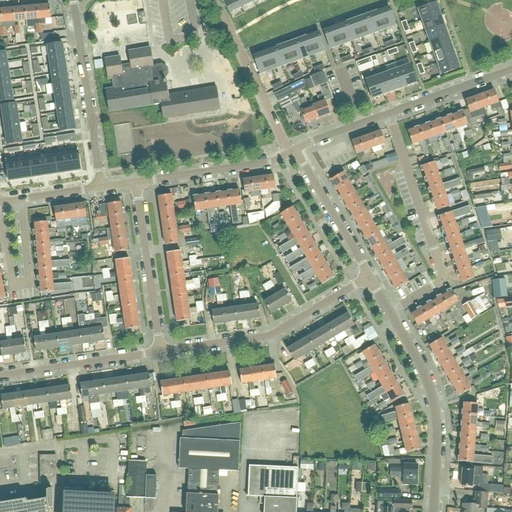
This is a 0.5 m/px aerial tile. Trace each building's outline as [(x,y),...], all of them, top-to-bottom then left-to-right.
[(220,0),(221,1),(224,0),(230,14),(242,8),(237,0),(220,0)] [(421,21),(440,14),(436,3),(417,10),(421,21)] [(45,24),(45,19),(50,18),(49,5),(37,6),(38,19),(38,24),(39,33),(40,33),(41,41),(55,39),(54,33),(43,35),(42,24),(45,24)] [(25,7),(26,20),(38,19),(37,6),(25,7)] [(26,20),(25,7),(12,8),(14,22),(26,20)] [(377,11),(384,30),(395,26),(388,7),(377,11)] [(14,26),(14,22),(12,8),(0,10),(2,23),(2,27),(14,26)] [(373,34),(384,30),(377,11),(367,15),(373,34)] [(140,26),(146,24),(144,12),(138,13),(140,26)] [(425,32),(444,25),(440,14),(421,21),(425,32)] [(373,34),(367,15),(356,18),(363,37),(373,34)] [(363,37),(356,18),(345,22),(352,41),(363,37)] [(334,26),(341,45),(352,41),(345,22),(334,26)] [(448,36),(444,25),(425,32),(429,42),(448,36)] [(330,49),(341,45),(334,26),(323,30),(330,49)] [(318,32),(307,36),(314,55),(325,51),(318,32)] [(307,36),(296,40),(303,59),(314,55),(307,36)] [(448,36),(429,42),(433,53),(452,46),(448,36)] [(296,40),(285,44),(292,63),(303,59),(296,40)] [(64,54),(62,44),(47,46),(48,56),(64,54)] [(275,47),(282,66),(292,63),(285,44),(275,47)] [(456,57),(452,46),(433,53),(437,64),(456,57)] [(275,47),(264,51),(271,70),(282,66),(275,47)] [(153,67),(150,51),(150,48),(128,52),(130,65),(121,66),(120,57),(104,59),(108,80),(112,79),(114,89),(105,90),(109,112),(152,105),(152,106),(160,104),(163,119),(220,110),(216,87),(168,95),(166,80),(165,80),(164,78),(168,74),(167,68),(162,64),(156,65),(155,67),(153,67)] [(271,70),(264,51),(253,55),(260,74),(271,70)] [(50,65),(65,63),(64,54),(48,56),(50,65)] [(48,68),(47,55),(39,56),(40,68),(48,68)] [(460,68),(456,57),(437,64),(441,75),(460,68)] [(17,58),(8,60),(10,66),(18,65),(17,58)] [(7,62),(0,63),(0,72),(9,71),(7,62)] [(65,63),(50,65),(51,75),(67,72),(65,63)] [(398,69),(405,88),(416,84),(409,65),(398,69)] [(394,92),(405,88),(398,69),(387,72),(394,92)] [(9,71),(0,72),(0,82),(10,81),(9,71)] [(52,84),(68,82),(67,72),(51,75),(52,84)] [(327,83),(323,72),(311,76),(315,87),(327,83)] [(394,92),(387,72),(376,76),(383,95),(394,92)] [(383,95),(376,76),(365,80),(372,99),(383,95)] [(44,88),(52,86),(50,79),(43,81),(44,88)] [(10,81),(0,82),(0,92),(12,90),(10,81)] [(303,81),(289,88),(292,94),(306,87),(303,81)] [(69,91),(68,82),(52,84),(54,94),(69,91)] [(12,90),(0,92),(0,102),(13,100),(12,90)] [(479,96),(484,108),(495,104),(499,115),(504,114),(503,110),(504,109),(501,102),(499,103),(494,90),(479,96)] [(69,91),(54,94),(55,103),(71,101),(69,91)] [(318,119),(313,106),(314,105),(312,100),(306,102),(308,108),(304,109),(297,95),(290,99),(298,114),(301,112),(305,123),(318,119)] [(320,103),(314,105),(313,106),(318,119),(330,114),(323,95),(317,97),(320,103)] [(484,108),(479,96),(464,101),(469,114),(484,108)] [(71,101),(55,103),(57,113),(72,110),(71,101)] [(1,106),(2,116),(18,114),(16,104),(1,106)] [(57,113),(58,122),(74,120),(72,110),(57,113)] [(452,116),(456,129),(467,125),(462,111),(457,112),(458,114),(452,116)] [(2,116),(4,126),(19,124),(18,114),(2,116)] [(446,133),(456,129),(452,116),(451,115),(446,116),(447,118),(441,120),(446,133)] [(430,124),(435,137),(446,133),(441,120),(440,118),(435,120),(436,122),(430,124)] [(74,120),(58,122),(60,132),(75,130),(74,120)] [(424,141),(435,137),(430,124),(429,122),(424,124),(425,125),(419,128),(424,141)] [(511,123),(511,126),(511,130),(499,132),(500,137),(511,135),(511,123)] [(21,133),(19,124),(4,126),(5,135),(21,133)] [(428,153),(424,141),(419,128),(418,126),(413,128),(414,129),(407,132),(412,145),(419,143),(424,155),(428,153)] [(381,131),(366,137),(370,149),(385,144),(381,131)] [(21,133),(5,135),(7,145),(22,143),(21,133)] [(75,134),(63,136),(64,142),(70,141),(70,143),(76,142),(75,134)] [(370,149),(366,137),(351,142),(356,155),(370,149)] [(447,153),(452,152),(450,146),(447,138),(442,140),(447,153)] [(77,149),(65,151),(68,172),(80,170),(77,149)] [(332,159),(333,151),(322,149),(321,157),(332,159)] [(56,174),(68,172),(65,151),(53,152),(56,174)] [(53,152),(41,154),(44,176),(56,174),(53,152)] [(41,154),(29,156),(32,177),(44,176),(41,154)] [(417,159),(419,164),(429,160),(427,155),(417,159)] [(32,177),(29,156),(17,158),(21,179),(32,177)] [(5,160),(8,181),(21,179),(17,158),(5,160)] [(386,160),(372,165),(373,170),(388,164),(386,160)] [(424,171),(426,177),(426,178),(438,174),(434,162),(420,167),(421,172),(424,171)] [(487,167),(466,171),(469,182),(476,181),(475,176),(472,177),(472,176),(474,175),(488,171),(487,167)] [(336,191),(337,190),(336,190),(349,182),(343,172),(331,180),(334,186),(333,187),(336,191)] [(511,184),(500,186),(501,191),(511,189),(511,172),(500,174),(501,179),(508,178),(508,181),(511,180),(511,184)] [(441,185),(438,174),(426,178),(426,177),(423,178),(424,183),(427,182),(429,188),(429,189),(441,185)] [(260,191),(268,190),(275,189),(273,176),(258,178),(260,191)] [(260,191),(258,178),(242,180),(244,191),(244,194),(260,191)] [(428,194),(431,193),(433,199),(433,200),(445,196),(444,191),(462,185),(459,179),(441,185),(429,189),(429,188),(427,189),(428,194)] [(355,192),(349,182),(336,190),(337,190),(340,196),(339,197),(342,201),(343,200),(343,199),(355,192)] [(511,189),(501,191),(502,198),(511,197),(511,194),(511,189)] [(227,191),(227,192),(229,206),(232,225),(239,224),(236,205),(241,204),(239,191),(232,192),(232,190),(227,191)] [(218,208),(229,206),(227,192),(221,193),(220,192),(215,193),(216,194),(218,208)] [(347,211),(349,210),(348,209),(361,202),(355,192),(343,199),(343,200),(346,206),(345,206),(347,211)] [(213,209),(218,208),(216,194),(209,195),(209,194),(204,194),(204,196),(206,210),(207,209),(209,225),(216,224),(213,209)] [(158,197),(160,209),(173,207),(171,195),(158,197)] [(194,211),(206,210),(204,196),(198,197),(198,195),(192,196),(194,211)] [(449,207),(445,196),(433,200),(433,199),(431,200),(432,205),(435,204),(437,211),(449,207)] [(108,204),(110,216),(122,214),(120,202),(108,204)] [(367,212),(361,202),(348,209),(349,210),(352,216),(351,216),(353,221),(355,220),(354,219),(367,212)] [(503,203),(480,206),(478,206),(479,213),(504,210),(503,203)] [(84,204),(69,206),(71,219),(86,217),(86,212),(84,204)] [(96,218),(105,217),(104,213),(98,214),(97,205),(92,206),(93,215),(95,215),(96,218)] [(56,222),(71,219),(69,206),(54,208),(56,222)] [(441,221),(443,227),(443,228),(455,224),(454,223),(453,219),(471,213),(469,206),(437,217),(438,222),(441,221)] [(175,219),(173,207),(160,209),(162,221),(175,219)] [(280,215),(283,220),(286,225),(298,218),(299,218),(300,217),(297,213),(296,213),(292,207),(280,215)] [(359,231),(360,230),(372,222),(367,212),(354,219),(355,220),(358,226),(357,226),(359,231)] [(122,214),(110,216),(111,228),(124,227),(122,214)] [(468,218),(461,221),(462,225),(476,221),(475,217),(475,216),(468,218)] [(48,234),(55,234),(55,228),(48,229),(47,223),(51,222),(50,218),(43,218),(43,222),(34,223),(35,231),(32,231),(33,236),(36,235),(35,235),(48,234)] [(292,235),(304,228),(306,227),(303,223),(302,223),(299,218),(298,218),(286,225),(289,230),(278,236),(281,241),(292,235)] [(179,230),(181,230),(190,228),(190,225),(177,227),(177,225),(176,225),(175,219),(162,221),(164,233),(179,231),(179,230)] [(360,230),(364,236),(362,236),(365,241),(366,240),(366,239),(378,232),(372,222),(360,230)] [(279,223),(272,227),(275,231),(281,227),(279,223)] [(458,235),(455,224),(443,228),(443,227),(440,228),(441,233),(445,232),(446,238),(447,239),(458,235)] [(111,228),(113,241),(126,239),(124,227),(111,228)] [(304,228),(292,235),(294,239),(278,248),(282,254),(298,244),(298,245),(310,238),(312,237),(309,232),(308,233),(304,228)] [(487,242),(501,239),(499,230),(485,232),(487,242)] [(165,246),(175,244),(178,244),(177,235),(179,235),(179,231),(164,233),(165,246)] [(384,242),(388,240),(385,236),(382,238),(378,232),(366,239),(366,240),(370,246),(368,246),(371,251),(372,250),(372,249),(384,242)] [(49,240),(48,234),(35,235),(36,235),(36,242),(33,242),(34,247),(37,247),(49,246),(63,244),(62,239),(49,240)] [(462,246),(462,245),(458,235),(447,239),(446,238),(444,239),(445,244),(448,243),(450,249),(450,250),(462,246)] [(387,246),(384,242),(372,249),(372,250),(376,256),(374,256),(377,261),(378,260),(378,259),(390,252),(406,243),(403,237),(387,246)] [(186,240),(187,247),(199,245),(199,238),(186,240)] [(304,254),(304,255),(316,248),(318,247),(315,243),(314,243),(310,238),(298,245),(300,248),(284,258),(288,264),(304,254)] [(466,257),(465,256),(463,250),(479,245),(484,243),(483,238),(462,245),(462,246),(450,250),(450,249),(448,250),(449,255),(452,254),(454,260),(454,261),(466,257)] [(126,239),(113,241),(115,253),(118,252),(128,251),(126,239)] [(50,251),(49,246),(37,247),(37,254),(34,254),(35,259),(38,259),(38,258),(50,257),(64,256),(63,250),(50,251)] [(316,248),(304,255),(306,258),(290,268),(294,274),(310,264),(310,265),(322,257),(322,258),(323,257),(321,252),(319,253),(316,248)] [(378,259),(378,260),(381,265),(380,266),(383,271),(384,270),(384,269),(396,262),(409,255),(406,249),(393,256),(390,252),(378,259)] [(479,251),(465,256),(466,257),(454,261),(454,260),(452,261),(453,266),(456,265),(458,271),(469,268),(467,260),(487,253),(486,250),(479,252),(479,251)] [(166,253),(168,265),(181,263),(180,251),(175,252),(166,253)] [(51,262),(50,257),(38,258),(38,259),(38,265),(35,265),(36,270),(39,270),(51,269),(51,268),(70,267),(69,260),(51,262)] [(316,274),(316,275),(328,268),(329,267),(327,262),(325,263),(322,258),(322,257),(310,265),(312,268),(299,276),(302,282),(316,274)] [(117,272),(131,270),(129,259),(119,260),(115,261),(117,272)] [(399,268),(396,262),(384,269),(384,270),(387,276),(386,276),(389,281),(390,280),(390,279),(402,272),(407,268),(405,264),(399,268)] [(183,274),(181,263),(168,265),(170,276),(183,274)] [(474,268),(476,276),(486,274),(484,265),(474,268)] [(328,268),(316,275),(322,285),(335,277),(333,272),(331,273),(328,268)] [(473,279),(469,268),(458,271),(455,272),(456,276),(460,276),(462,283),(473,279)] [(52,273),(52,269),(39,270),(39,276),(36,277),(38,282),(53,280),(53,279),(66,278),(66,274),(58,274),(58,273),(52,273)] [(131,270),(117,272),(119,284),(132,282),(131,270)] [(278,272),(273,275),(279,285),(284,282),(278,272)] [(408,283),(402,272),(390,279),(390,280),(393,285),(392,286),(395,291),(408,283)] [(183,274),(170,276),(172,288),(185,286),(184,282),(183,274)] [(208,278),(208,288),(219,289),(220,278),(208,278)] [(269,278),(265,280),(265,281),(270,288),(274,286),(269,278)] [(266,291),(270,288),(265,281),(265,280),(265,279),(260,282),(266,291)] [(477,282),(479,287),(489,284),(487,279),(477,282)] [(493,299),(506,297),(504,279),(491,281),(493,299)] [(53,280),(40,282),(40,288),(37,288),(38,293),(72,291),(71,283),(53,285),(53,280)] [(119,284),(121,295),(134,293),(132,282),(119,284)] [(317,287),(313,282),(307,286),(310,291),(317,287)] [(200,288),(199,284),(193,285),(185,286),(172,288),(173,299),(186,297),(185,290),(194,288),(194,289),(200,288)] [(447,308),(454,304),(461,316),(465,313),(458,302),(458,301),(452,291),(451,291),(450,289),(445,291),(447,294),(441,297),(447,308)] [(291,302),(286,293),(284,290),(274,296),(281,308),(291,302)] [(134,293),(121,295),(122,307),(136,305),(134,293)] [(438,314),(447,308),(441,297),(440,295),(435,297),(437,300),(431,303),(438,314)] [(281,308),(274,296),(263,302),(271,314),(281,308)] [(471,320),(478,316),(478,314),(486,309),(479,296),(470,301),(462,305),(471,320)] [(175,311),(188,309),(186,297),(173,299),(175,311)] [(445,325),(438,314),(431,303),(430,301),(425,303),(427,305),(421,309),(428,320),(434,316),(440,327),(445,325)] [(85,322),(90,321),(89,314),(87,304),(81,305),(83,315),(84,315),(85,322)] [(260,318),(258,306),(257,304),(246,306),(248,320),(260,318)] [(122,307),(124,318),(137,316),(136,305),(122,307)] [(237,321),(248,320),(246,306),(234,308),(237,321)] [(411,315),(417,326),(428,320),(421,309),(420,307),(416,309),(417,311),(411,315)] [(234,308),(223,310),(225,323),(237,321),(234,308)] [(188,312),(188,309),(175,311),(177,322),(190,320),(188,312)] [(211,311),(212,314),(213,325),(225,323),(223,310),(211,311)] [(45,336),(44,328),(43,322),(42,313),(36,314),(40,337),(34,338),(36,352),(47,350),(45,336)] [(450,322),(454,319),(450,313),(446,315),(450,322)] [(91,329),(93,343),(105,341),(103,328),(97,329),(95,320),(94,321),(93,314),(89,314),(90,321),(91,329)] [(349,329),(354,326),(347,314),(337,320),(344,332),(348,338),(351,344),(355,349),(360,347),(349,329)] [(137,316),(124,318),(126,330),(139,328),(137,316)] [(70,346),(82,345),(80,331),(74,332),(72,323),(71,323),(71,317),(66,318),(67,324),(68,333),(70,346)] [(337,320),(327,326),(334,338),(344,332),(337,320)] [(13,341),(12,333),(11,333),(10,327),(10,326),(10,324),(9,324),(9,322),(5,322),(8,342),(1,343),(3,357),(14,355),(12,341),(13,341)] [(431,333),(435,331),(431,324),(427,327),(431,333)] [(334,338),(327,326),(317,332),(324,344),(334,338)] [(82,345),(93,343),(91,329),(80,331),(82,345)] [(307,337),(314,349),(324,344),(317,332),(307,337)] [(68,333),(57,334),(59,348),(70,346),(68,333)] [(57,334),(45,336),(47,350),(59,348),(57,334)] [(304,355),(314,349),(307,337),(297,343),(304,355)] [(457,337),(450,341),(452,345),(459,342),(457,337)] [(24,339),(13,341),(12,341),(14,355),(26,353),(24,342),(24,339)] [(434,357),(435,356),(447,349),(441,339),(429,346),(433,352),(431,353),(434,357)] [(294,362),(304,355),(297,343),(287,349),(294,362)] [(362,353),(368,363),(380,356),(381,355),(379,351),(378,352),(374,345),(362,353)] [(458,356),(462,354),(465,352),(465,351),(463,347),(456,351),(458,356)] [(473,347),(465,351),(465,352),(462,354),(464,358),(475,352),(473,347)] [(447,349),(435,356),(438,362),(437,363),(440,367),(441,366),(453,359),(447,349)] [(477,358),(475,354),(462,361),(464,366),(477,358)] [(386,366),(387,365),(385,361),(383,362),(380,356),(368,363),(370,367),(354,376),(358,382),(374,373),(386,366)] [(447,376),(459,369),(453,359),(441,366),(444,372),(443,373),(446,377),(447,376)] [(361,361),(354,365),(357,370),(363,366),(361,361)] [(264,381),(276,379),(274,365),(262,367),(264,381)] [(374,373),(380,383),(393,375),(391,371),(389,372),(386,366),(374,373)] [(264,381),(262,367),(251,369),(253,382),(264,381)] [(477,372),(474,367),(468,371),(470,375),(477,372)] [(253,382),(251,369),(239,371),(241,382),(241,384),(248,383),(250,397),(255,396),(254,390),(253,382)] [(452,387),(453,386),(465,379),(459,369),(447,376),(450,382),(449,382),(452,387)] [(231,385),(231,383),(230,372),(218,374),(220,387),(221,395),(222,401),(227,400),(226,394),(227,394),(226,386),(231,385)] [(137,376),(139,389),(151,387),(149,374),(137,376)] [(208,389),(220,387),(218,374),(206,375),(208,389)] [(208,389),(206,375),(195,377),(197,391),(208,389)] [(369,402),(386,393),(398,386),(399,385),(393,375),(380,383),(382,387),(366,396),(369,402)] [(128,391),(139,389),(137,376),(126,377),(128,391)] [(116,393),(128,391),(126,377),(114,379),(116,393)] [(195,377),(184,379),(186,393),(197,391),(195,377)] [(480,377),(473,381),(476,386),(483,382),(480,377)] [(105,394),(116,393),(114,379),(103,381),(105,394)] [(178,394),(186,393),(184,379),(172,380),(174,394),(175,402),(175,401),(176,408),(177,414),(180,414),(181,407),(178,394)] [(287,379),(280,383),(286,395),(293,392),(287,379)] [(457,397),(471,389),(465,379),(453,386),(456,392),(455,392),(457,397)] [(160,382),(162,393),(162,396),(174,394),(172,380),(160,382)] [(103,381),(91,382),(97,418),(102,417),(101,409),(100,409),(98,395),(105,394),(103,381)] [(372,381),(366,385),(368,390),(375,386),(372,381)] [(92,418),(97,418),(91,382),(80,384),(81,396),(82,398),(88,397),(92,418)] [(60,401),(61,408),(62,415),(67,414),(65,400),(72,399),(70,386),(58,388),(60,401)] [(401,391),(398,386),(386,393),(392,403),(405,395),(402,391),(401,391)] [(58,388),(47,389),(49,403),(60,401),(58,388)] [(38,404),(49,403),(47,389),(36,391),(38,405),(38,404)] [(38,404),(38,405),(36,391),(24,393),(26,406),(33,405),(35,419),(40,419),(39,411),(38,404)] [(24,393),(13,394),(15,408),(26,406),(24,393)] [(15,408),(13,394),(1,396),(3,410),(10,409),(12,423),(17,422),(16,415),(15,408)] [(241,413),(241,412),(239,400),(237,400),(237,399),(232,400),(234,414),(241,413)] [(384,401),(378,405),(380,409),(387,405),(384,401)] [(483,416),(483,417),(490,417),(491,412),(477,411),(478,404),(464,403),(463,410),(462,410),(461,415),(462,415),(477,416),(483,416)] [(411,416),(413,416),(412,411),(410,411),(409,404),(395,407),(396,412),(381,416),(383,423),(398,419),(411,416)] [(86,422),(84,406),(78,406),(80,423),(86,422)] [(461,426),(476,428),(476,427),(489,428),(490,424),(482,423),(476,422),(477,416),(462,415),(462,422),(460,422),(460,427),(461,427),(461,426)] [(401,430),(415,427),(416,427),(414,422),(413,422),(411,416),(398,419),(400,430),(401,430)] [(180,438),(179,469),(189,469),(187,494),(185,511),(217,511),(218,495),(219,476),(227,477),(227,471),(238,472),(241,423),(183,431),(182,438),(180,438)] [(10,425),(2,427),(4,441),(12,440),(10,425)] [(460,438),(475,439),(476,428),(461,426),(461,427),(461,433),(459,433),(459,438),(460,438)] [(401,430),(403,442),(417,438),(418,438),(417,433),(416,434),(415,427),(401,430)] [(418,445),(417,439),(417,438),(403,442),(406,453),(421,450),(420,445),(418,445)] [(460,449),(474,451),(474,450),(488,451),(488,447),(488,446),(481,446),(481,445),(474,445),(475,439),(460,438),(460,445),(458,445),(458,450),(459,450),(460,449)] [(139,498),(147,498),(149,475),(146,475),(147,448),(129,447),(128,486),(127,497),(124,497),(122,511),(131,511),(132,509),(129,509),(130,497),(139,498)] [(474,455),(474,451),(460,449),(459,450),(459,456),(457,456),(457,461),(491,464),(492,457),(474,455)] [(56,455),(46,455),(46,484),(56,484),(56,455)] [(297,492),(297,484),(298,457),(293,456),(292,468),(249,466),(248,496),(260,497),(260,504),(264,504),(263,511),(295,511),(297,499),(296,499),(297,492)] [(390,472),(404,473),(403,485),(417,485),(417,465),(404,464),(403,466),(400,465),(400,459),(387,458),(387,464),(390,464),(390,472)] [(313,460),(300,460),(300,469),(313,470),(313,460)] [(473,466),(473,469),(473,471),(462,469),(461,486),(472,487),(472,485),(478,486),(478,491),(490,492),(490,485),(485,484),(482,474),(483,467),(473,466)] [(149,475),(147,498),(152,498),(156,498),(157,475),(149,475)] [(498,485),(490,485),(490,492),(503,493),(504,479),(498,479),(498,485)] [(508,483),(504,483),(503,493),(511,494),(511,488),(508,488),(508,483)] [(297,484),(297,492),(304,493),(305,484),(297,484)] [(122,511),(124,497),(127,497),(128,486),(122,486),(121,496),(119,496),(118,508),(116,508),(115,511),(122,511)] [(85,489),(64,488),(63,504),(65,504),(64,511),(113,511),(114,498),(110,498),(84,497),(85,489)] [(378,498),(400,498),(401,490),(378,489),(378,498)] [(51,511),(53,511),(53,491),(52,490),(48,490),(47,491),(47,499),(28,502),(26,499),(0,503),(0,511),(51,511)] [(466,499),(466,505),(462,504),(461,511),(479,511),(480,509),(486,509),(487,493),(475,493),(475,499),(466,499)] [(398,511),(399,509),(411,510),(411,502),(393,501),(393,503),(393,511),(398,511)] [(393,511),(393,503),(377,502),(376,511),(393,511)] [(349,511),(349,509),(350,509),(350,504),(342,503),(341,510),(344,511),(343,511),(349,511)]
